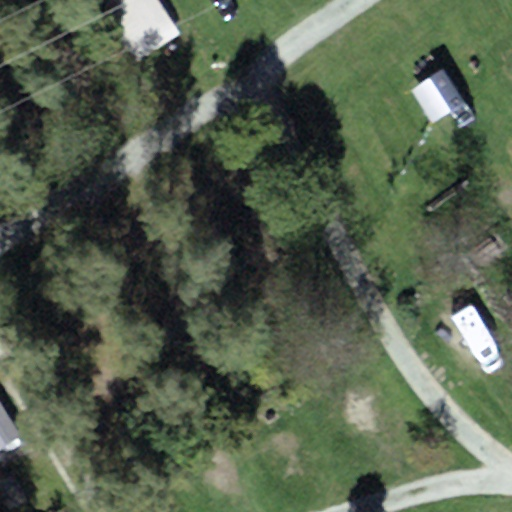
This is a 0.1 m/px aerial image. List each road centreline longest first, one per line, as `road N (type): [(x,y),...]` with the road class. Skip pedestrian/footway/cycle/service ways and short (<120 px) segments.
road 1 (track): [(511,481),(395,511),(108,511),(0,353)]
road 2 (track): [(511,471),(413,385),(241,89)]
road 3 (track): [(0,251),(364,0)]
